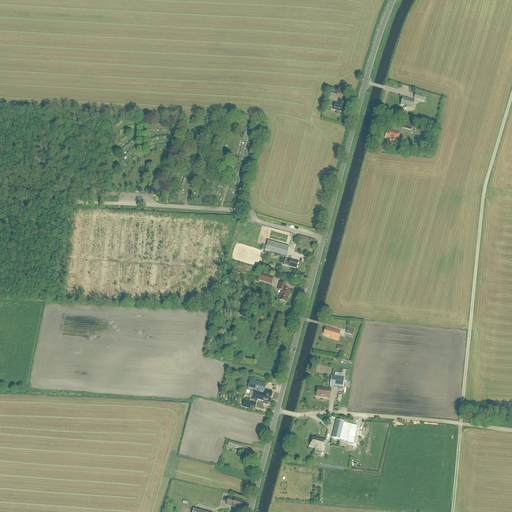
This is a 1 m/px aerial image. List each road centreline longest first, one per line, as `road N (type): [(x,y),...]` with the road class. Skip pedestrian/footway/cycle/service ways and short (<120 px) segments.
road 1 (track): [(451,511),(482,192),(511,91)]
road 2 (tertiary): [(249,511),(322,239)]
road 3 (tertiary): [(322,239),(393,0)]
road 4 (track): [(511,428),(293,415)]
road 5 (unclassified): [(322,239),(236,210),(118,203)]
